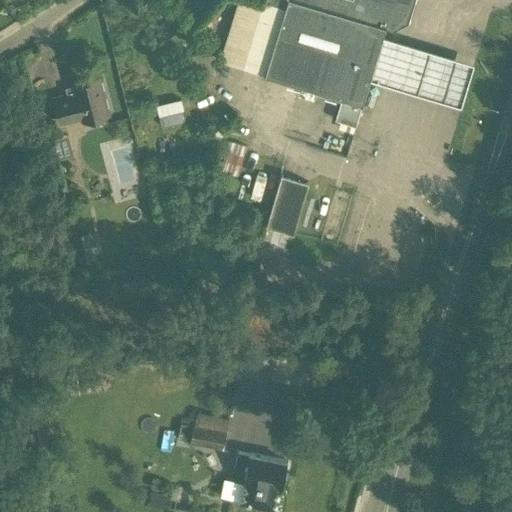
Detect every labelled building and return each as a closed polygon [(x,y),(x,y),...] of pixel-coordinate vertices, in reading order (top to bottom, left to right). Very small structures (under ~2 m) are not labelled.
[(264,2),(258,0),(237,0),(219,59),(263,74),(284,8),(264,2)] [(392,30),(407,22),(413,0),(265,0),(264,2),(284,8),(263,74),(263,76),(340,99),(333,120),(355,126),(368,84),(367,84),(369,76),(381,35),(384,27),(392,30)] [(381,35),(369,76),(444,99),(460,104),(472,61),(456,57),(381,35)] [(82,121),(108,115),(98,78),(72,84),(74,93),(65,95),(52,98),(59,123),(81,117),(82,121)] [(223,131),(211,127),(206,143),(217,147),(223,131)] [(222,153),(217,169),(237,175),(246,146),(226,140),(222,153)] [(122,186),(141,179),(128,143),(108,150),(122,186)] [(293,233),(308,182),(281,174),(271,207),(265,225),(293,233)] [(80,262),(93,259),(88,234),(75,237),(80,262)] [(34,394),(8,401),(9,404),(21,446),(46,438),(34,394)] [(223,449),(229,418),(196,411),(193,425),(180,423),(177,439),(223,449)] [(276,508),(286,462),(237,451),(233,467),(248,470),(242,500),(276,508)] [(168,509),(171,495),(151,491),(148,505),(168,509)]
